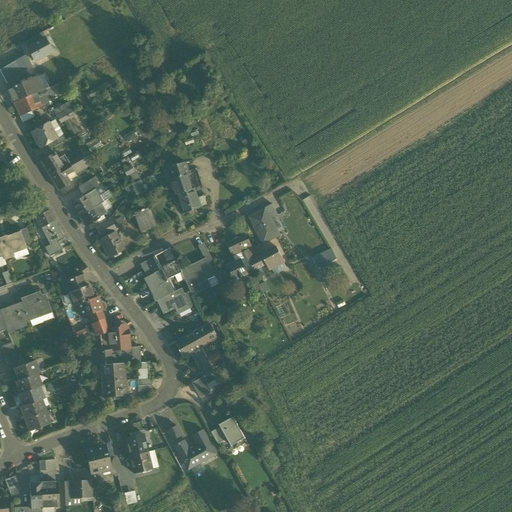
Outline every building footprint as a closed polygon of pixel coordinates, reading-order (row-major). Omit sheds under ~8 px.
[(39,26),(32,11),(1,24),(8,40),(39,26)] [(41,33),(25,42),(29,47),(44,39),(41,33)] [(50,36),(44,39),(51,52),(57,49),(50,36)] [(34,62),(52,53),(51,52),(44,39),(29,47),(27,48),(34,62)] [(32,67),(25,56),(15,62),(21,73),(32,67)] [(0,69),(0,72),(5,82),(21,73),(15,62),(0,69)] [(46,90),(49,88),(43,74),(34,78),(40,92),(46,90)] [(7,90),(13,104),(14,103),(36,94),(40,92),(34,78),(7,90)] [(113,79),(84,94),(88,101),(117,86),(113,79)] [(54,86),(56,92),(70,86),(68,80),(67,80),(54,86)] [(14,103),(20,117),(32,112),(42,107),(42,106),(48,104),(47,102),(51,100),(50,98),(57,95),(56,92),(54,86),(49,88),(46,90),(48,96),(39,100),(37,95),(36,94),(14,103)] [(46,90),(40,92),(36,94),(37,95),(39,100),(48,96),(46,90)] [(63,122),(71,137),(87,128),(72,100),(53,111),(60,124),(63,122)] [(34,118),(32,112),(20,117),(21,121),(24,122),(34,118)] [(54,120),(48,123),(56,138),(62,135),(63,135),(54,120)] [(31,133),(39,148),(46,144),(57,139),(56,138),(48,123),(31,133)] [(135,130),(124,136),(126,141),(137,135),(135,130)] [(74,137),(76,141),(86,136),(83,131),(74,137)] [(253,141),(248,133),(240,138),(245,147),(253,141)] [(46,144),(49,150),(65,141),(62,135),(56,138),(57,139),(46,144)] [(193,138),(184,141),(186,146),(195,143),(193,138)] [(98,140),(86,147),(90,153),(101,146),(98,140)] [(120,153),(123,158),(131,153),(128,148),(120,153)] [(40,163),(49,176),(68,164),(66,160),(65,158),(63,156),(57,160),(54,154),(40,163)] [(66,160),(68,164),(78,158),(75,154),(66,160)] [(73,172),(75,176),(90,167),(82,155),(78,158),(81,163),(72,169),(73,172)] [(81,163),(78,158),(68,164),(71,168),(72,169),(81,163)] [(102,163),(94,168),(99,175),(107,170),(102,163)] [(176,196),(178,195),(178,194),(191,190),(186,175),(190,174),(186,163),(169,168),(173,179),(171,180),(176,196)] [(71,168),(68,164),(49,176),(58,191),(70,183),(69,181),(66,176),(73,172),(72,169),(71,168)] [(130,175),(135,173),(130,165),(122,170),(127,178),(130,175)] [(186,175),(191,190),(194,189),(202,187),(197,171),(190,174),(186,175)] [(75,176),(73,172),(66,176),(69,181),(76,177),(75,176)] [(130,175),(134,184),(141,181),(136,172),(135,173),(130,175)] [(78,188),(83,197),(85,196),(95,190),(95,189),(95,190),(99,188),(93,178),(78,188)] [(132,185),(136,196),(145,192),(141,181),(134,184),(132,185)] [(95,190),(85,196),(93,209),(101,204),(103,203),(99,196),(95,190),(95,189),(95,190)] [(194,189),(191,190),(178,194),(178,195),(185,214),(201,209),(200,207),(207,205),(203,196),(197,198),(194,189)] [(108,191),(99,196),(103,203),(112,197),(108,191)] [(79,218),(93,209),(85,196),(83,197),(71,205),(79,218)] [(101,204),(93,209),(99,218),(103,216),(107,213),(101,204)] [(271,220),(278,216),(272,205),(264,209),(264,211),(265,211),(268,218),(269,217),(271,220)] [(145,218),(148,228),(153,226),(147,207),(142,209),(145,218)] [(88,225),(99,218),(93,209),(79,218),(85,227),(88,225)] [(145,218),(142,209),(139,210),(133,213),(136,221),(145,218)] [(41,229),(41,228),(55,221),(49,210),(35,218),(41,229)] [(264,243),(279,235),(278,233),(271,220),(269,217),(268,218),(265,211),(264,211),(251,218),(258,230),(257,231),(264,243)] [(88,225),(91,230),(95,228),(106,221),(103,216),(99,218),(88,225)] [(286,229),(278,216),(271,220),(278,233),(286,229)] [(95,228),(101,239),(114,232),(115,233),(117,231),(110,218),(106,221),(95,228)] [(148,228),(145,218),(136,221),(139,231),(148,228)] [(64,239),(55,221),(41,228),(41,229),(50,245),(50,246),(58,242),(64,239)] [(20,232),(25,246),(32,243),(26,229),(19,231),(20,232)] [(7,236),(0,238),(0,248),(3,256),(5,260),(14,257),(13,254),(26,249),(25,246),(20,232),(7,237),(7,236)] [(99,240),(109,259),(124,250),(115,233),(114,232),(101,239),(99,240)] [(227,244),(233,257),(244,252),(252,249),(246,235),(227,244)] [(45,248),(50,257),(62,250),(58,242),(50,246),(50,245),(45,248)] [(198,246),(205,259),(211,257),(205,243),(198,246)] [(266,265),(270,271),(272,270),(284,264),(285,263),(277,248),(261,256),(266,265)] [(13,254),(14,257),(15,259),(29,255),(26,249),(13,254)] [(155,257),(162,270),(167,280),(168,280),(176,276),(182,273),(181,271),(182,271),(170,249),(155,257)] [(252,269),(253,272),(261,268),(266,265),(261,256),(256,259),(252,249),(244,252),(252,269)] [(313,258),(318,268),(337,259),(332,249),(313,258)] [(233,257),(236,263),(241,261),(246,272),(252,269),(244,252),(233,257)] [(219,274),(211,257),(205,259),(207,262),(214,277),(215,276),(219,274)] [(205,259),(191,267),(192,269),(207,262),(205,259)] [(246,273),(246,272),(241,261),(236,263),(229,267),(234,279),(239,277),(243,276),(242,275),(246,273)] [(145,262),(140,265),(145,274),(150,271),(145,262)] [(207,262),(192,269),(191,267),(182,271),(181,271),(182,273),(184,277),(190,290),(193,296),(210,287),(207,280),(214,277),(207,262)] [(78,267),(84,275),(90,273),(83,264),(78,267)] [(284,264),(272,270),(275,275),(287,269),(284,264)] [(352,284),(342,267),(336,270),(346,288),(352,284)] [(263,272),(261,268),(253,272),(255,276),(263,272)] [(58,269),(50,272),(53,280),(62,276),(58,269)] [(174,292),(168,280),(167,280),(162,270),(146,280),(152,292),(151,292),(156,302),(157,301),(175,293),(174,292)] [(6,285),(13,282),(9,271),(2,273),(6,285)] [(67,281),(71,292),(85,287),(81,275),(67,281)] [(219,285),(215,276),(214,277),(207,280),(210,287),(211,288),(219,285)] [(249,278),(258,297),(264,294),(259,285),(255,276),(249,278)] [(266,282),(259,285),(264,293),(270,290),(266,282)] [(77,305),(94,299),(94,298),(89,285),(85,287),(71,292),(68,293),(69,295),(73,306),(73,307),(77,305)] [(178,314),(192,307),(191,306),(186,295),(182,288),(174,292),(175,293),(157,301),(164,314),(175,308),(178,314)] [(196,303),(191,292),(186,295),(191,306),(196,303)] [(21,300),(23,306),(28,318),(39,314),(40,318),(52,314),(45,296),(37,298),(36,294),(21,300)] [(67,308),(73,306),(69,295),(63,297),(67,308)] [(94,298),(94,299),(77,305),(82,318),(88,316),(101,311),(102,310),(97,297),(94,298)] [(336,304),(339,309),(346,305),(343,300),(336,304)] [(15,305),(0,310),(0,312),(7,330),(17,326),(19,330),(30,325),(29,321),(28,318),(23,306),(16,309),(15,305)] [(64,317),(61,309),(54,311),(58,319),(64,317)] [(88,316),(91,324),(104,319),(101,311),(88,316)] [(214,314),(203,320),(206,326),(217,319),(214,314)] [(29,321),(30,325),(31,326),(42,323),(40,318),(29,321)] [(109,330),(104,319),(91,324),(96,336),(99,335),(99,334),(109,330)] [(90,337),(96,336),(91,324),(85,326),(90,337)] [(211,324),(194,334),(201,348),(205,346),(219,338),(211,324)] [(100,340),(101,351),(127,349),(126,344),(129,343),(127,328),(124,325),(109,330),(99,334),(99,335),(100,340)] [(192,353),(201,348),(194,334),(176,344),(184,357),(192,353)] [(0,348),(2,354),(14,349),(11,344),(0,348)] [(201,348),(207,359),(211,357),(205,346),(201,348)] [(140,347),(127,349),(101,351),(95,352),(91,352),(91,353),(92,353),(93,366),(101,365),(116,364),(123,363),(138,363),(140,363),(140,347)] [(207,359),(201,348),(192,353),(205,377),(214,372),(213,369),(211,366),(207,359)] [(16,355),(14,349),(2,354),(4,359),(16,355)] [(219,352),(211,357),(207,359),(211,366),(223,360),(219,352)] [(4,359),(7,365),(18,361),(16,355),(4,359)] [(7,365),(9,370),(13,369),(20,366),(18,361),(7,365)] [(36,388),(40,400),(44,399),(39,387),(41,386),(37,374),(40,373),(35,361),(32,362),(36,374),(34,375),(38,387),(36,388)] [(13,369),(18,381),(34,375),(36,374),(32,362),(20,366),(13,369)] [(101,365),(102,383),(124,381),(123,363),(116,364),(101,365)] [(138,370),(138,380),(149,379),(148,370),(138,370)] [(205,377),(203,378),(207,385),(218,378),(214,372),(205,377)] [(15,382),(20,394),(36,388),(38,387),(34,375),(18,381),(15,382)] [(193,383),(201,398),(211,393),(210,390),(207,385),(203,378),(193,383)] [(207,385),(210,390),(221,384),(218,378),(207,385)] [(137,380),(138,392),(152,391),(151,379),(137,380)] [(125,397),(124,381),(102,383),(103,398),(125,397)] [(44,385),(41,386),(39,387),(44,399),(46,398),(48,397),(44,385)] [(17,395),(22,407),(37,401),(40,400),(36,388),(20,394),(17,395)] [(228,408),(234,405),(229,397),(223,400),(228,408)] [(49,406),(46,398),(44,399),(40,400),(43,408),(49,406)] [(46,425),(49,423),(43,408),(40,400),(37,401),(42,413),(46,425)] [(20,408),(24,420),(42,413),(37,401),(22,407),(20,408)] [(46,425),(42,413),(24,420),(29,433),(50,425),(49,423),(46,425)] [(233,417),(228,420),(229,422),(221,427),(227,439),(231,447),(245,439),(233,417)] [(177,425),(167,430),(172,441),(183,435),(177,425)] [(218,444),(227,439),(221,427),(211,432),(218,444)] [(186,461),(191,469),(202,463),(217,455),(203,430),(193,435),(199,446),(191,450),(185,440),(175,445),(184,462),(186,461)] [(125,439),(130,457),(147,452),(143,435),(130,438),(125,439)] [(107,458),(113,457),(111,445),(105,446),(106,452),(107,458)] [(107,458),(106,452),(105,452),(101,449),(101,447),(85,451),(91,474),(98,472),(101,475),(102,478),(111,476),(107,458)] [(154,450),(147,452),(151,470),(159,468),(154,450)] [(151,470),(147,452),(130,457),(134,474),(151,470)] [(107,458),(111,476),(117,474),(113,457),(107,458)] [(202,463),(191,469),(195,477),(206,471),(202,463)] [(29,476),(30,507),(30,508),(42,507),(40,484),(40,475),(29,476)] [(4,480),(9,491),(18,488),(19,487),(15,476),(4,480)] [(70,482),(70,498),(80,498),(83,498),(89,498),(89,497),(93,497),(92,481),(70,482)] [(57,482),(40,484),(42,507),(54,507),(58,506),(57,482)] [(20,494),(18,488),(9,491),(11,497),(20,494)] [(134,491),(124,493),(127,505),(137,503),(134,491)] [(80,502),(80,498),(70,498),(71,502),(65,502),(65,506),(81,505),(80,502)]
